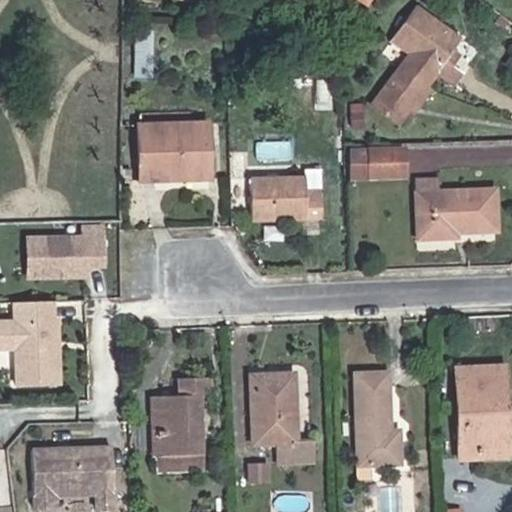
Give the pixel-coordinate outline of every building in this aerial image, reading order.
[(432,68),(439,60),(450,46),(407,11),(379,44),(399,61),(360,109),(383,129),(395,115),(412,93),(423,79),(443,93),(452,81),(441,73),(432,68)] [(250,20),(229,28),(238,54),(259,47),(250,20)] [(447,66),(439,60),(432,68),(441,73),(447,66)] [(418,98),(412,93),(395,115),(402,119),(418,98)] [(182,173),(182,114),(123,113),(121,172),(182,173)] [(335,153),(334,166),(349,168),(350,154),(335,153)] [(349,168),(334,166),(333,181),(380,183),(381,154),(350,154),(349,168)] [(287,192),(288,179),(231,176),(230,220),(300,222),(300,193),(287,192)] [(476,193),(398,195),(398,242),(437,242),(437,234),(475,233),(476,193)] [(106,269),(105,224),(80,225),(79,237),(26,236),(25,280),(90,280),(89,269),(106,269)] [(56,315),(56,302),(11,302),(11,318),(0,318),(0,351),(15,351),(14,387),(62,386),(60,318),(56,315)] [(467,401),(476,401),(476,369),(438,368),(438,394),(425,393),(425,448),(468,449),(467,401)] [(425,368),(425,393),(438,394),(438,368),(425,368)] [(148,397),(129,397),(129,437),(117,437),(117,465),(163,465),(162,398),(181,398),(181,379),(148,380),(148,397)] [(275,381),(230,380),(230,445),(256,445),(256,468),(292,469),(292,445),(275,445),(275,381)] [(366,380),(320,380),(321,470),(390,471),(389,445),(367,445),(366,380)] [(129,397),(116,397),(117,437),(129,437),(129,397)] [(477,458),(476,401),(467,401),(468,449),(425,448),(425,458),(477,458)] [(99,511),(115,511),(114,446),(30,447),(30,510),(58,510),(58,497),(95,497),(95,511),(99,511)] [(167,511),(202,511),(202,497),(168,497),(167,511)]
